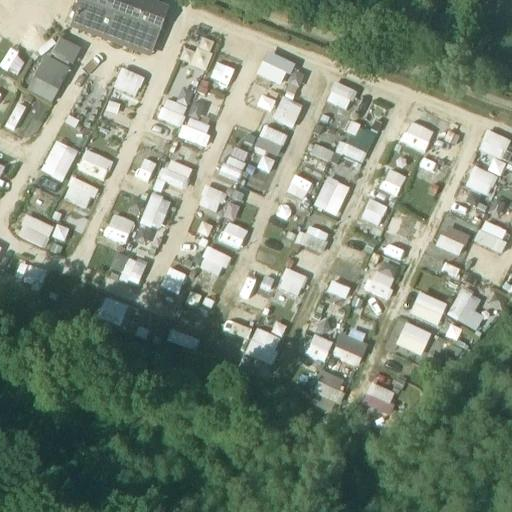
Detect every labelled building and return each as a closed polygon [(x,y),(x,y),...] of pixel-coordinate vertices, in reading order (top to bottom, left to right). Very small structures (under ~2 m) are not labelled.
[(140,49),(152,54),(168,10),(140,0),(126,0),(126,1),(123,0),(80,0),(70,28),(138,53),(140,49)] [(56,36),(29,91),(56,104),(83,49),(56,36)] [(283,92),(291,76),(264,63),(256,79),(283,92)] [(226,64),(216,87),(226,91),(236,69),(226,64)] [(122,69),(113,90),(136,99),(145,78),(122,69)] [(327,101),(348,111),(357,92),(335,82),(327,101)] [(0,110),(6,113),(12,97),(0,91),(0,110)] [(181,127),(189,108),(166,98),(158,117),(181,127)] [(273,119),(294,128),(303,107),(282,98),(273,119)] [(13,103),(7,129),(22,133),(28,107),(13,103)] [(202,146),(211,127),(191,118),(182,137),(202,146)] [(96,134),(110,140),(115,128),(101,122),(96,134)] [(397,143),(425,154),(433,133),(406,122),(397,143)] [(351,123),(339,154),(364,164),(376,133),(351,123)] [(254,146),(278,157),(288,137),(265,125),(254,146)] [(503,161),(511,141),(487,131),(479,151),(503,161)] [(102,156),(109,143),(95,135),(88,149),(102,156)] [(41,172),(63,183),(79,152),(58,141),(41,172)] [(142,143),(133,165),(154,173),(162,150),(142,143)] [(221,175),(239,181),(249,153),(231,147),(221,175)] [(76,168),(103,182),(113,163),(86,149),(76,168)] [(271,173),(275,160),(262,156),(258,169),(271,173)] [(422,157),(414,173),(432,182),(440,166),(422,157)] [(169,159),(160,180),(184,191),(193,169),(169,159)] [(465,187),(488,197),(497,177),(473,167),(465,187)] [(264,190),(270,174),(254,169),(248,185),(264,190)] [(314,208),(338,217),(350,187),(326,178),(314,208)] [(287,194),(302,201),(309,188),(295,180),(287,194)] [(218,213),(225,193),(206,186),(199,206),(218,213)] [(160,232),(173,202),(153,193),(140,222),(160,232)] [(360,218),(379,227),(388,209),(369,199),(360,218)] [(126,245),(135,223),(114,214),(104,236),(126,245)] [(45,249),(55,228),(27,215),(17,236),(45,249)] [(382,253),(400,262),(417,229),(399,220),(382,253)] [(239,250),(248,231),(228,222),(219,241),(239,250)] [(483,222),(474,244),(501,254),(509,232),(483,222)] [(58,224),(52,237),(64,243),(70,230),(58,224)] [(445,228),(438,248),(462,257),(469,236),(445,228)] [(325,252),(328,234),(300,229),(297,247),(325,252)] [(219,275),(227,258),(208,249),(200,266),(219,275)] [(120,279),(139,286),(147,264),(128,257),(120,279)] [(39,290),(46,273),(29,265),(21,282),(39,290)] [(164,287),(173,289),(178,270),(168,267),(164,287)] [(286,269),(278,291),(298,299),(307,277),(286,269)] [(333,272),(326,293),(347,299),(354,279),(333,272)] [(390,299),(394,277),(371,273),(367,294),(390,299)] [(49,297),(64,303),(69,289),(54,283),(49,297)] [(179,292),(159,285),(151,311),(171,317),(179,292)] [(475,333),(485,319),(475,312),(482,301),(464,289),(447,313),(475,333)] [(438,327),(448,305),(420,292),(409,314),(438,327)] [(109,303),(102,319),(118,327),(126,311),(109,303)] [(176,317),(169,343),(196,350),(199,337),(190,334),(193,322),(176,317)] [(396,345),(422,357),(432,334),(406,323),(396,345)] [(271,366),(283,340),(258,328),(246,354),(271,366)] [(344,329),(333,354),(358,365),(369,340),(344,329)] [(306,354),(323,362),(332,343),(315,335),(306,354)] [(333,413),(345,380),(323,372),(311,405),(333,413)] [(387,415),(397,395),(375,384),(365,405),(387,415)]
